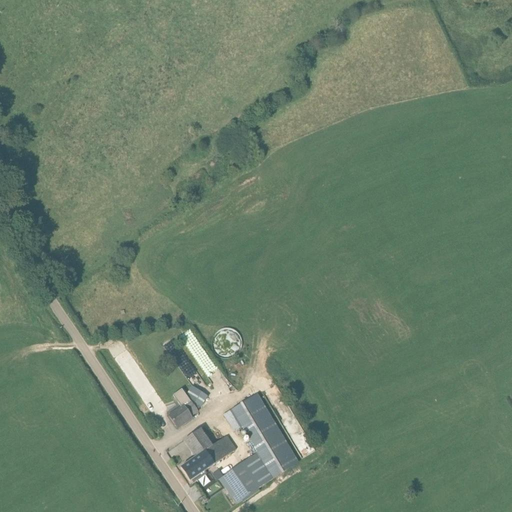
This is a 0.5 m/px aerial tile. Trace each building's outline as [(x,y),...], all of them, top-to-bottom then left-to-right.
[(180,411),(168,419),(177,432),(192,422),(191,421),(198,416),(196,413),(197,410),(200,411),(207,400),(191,389),(185,399),(181,393),(172,399),(180,411)] [(256,457),(218,483),(235,508),(297,465),(257,398),(230,414),(222,419),(233,436),(240,431),(256,457)] [(301,459),(315,453),(302,425),(289,431),(301,459)] [(205,455),(214,468),(236,453),(226,439),(212,450),(207,443),(210,440),(204,432),(201,434),(200,433),(183,445),(195,462),(205,455)] [(205,455),(195,462),(180,472),(189,485),(191,484),(204,475),(214,468),(205,455)] [(204,475),(191,484),(193,486),(206,478),(204,475)]
